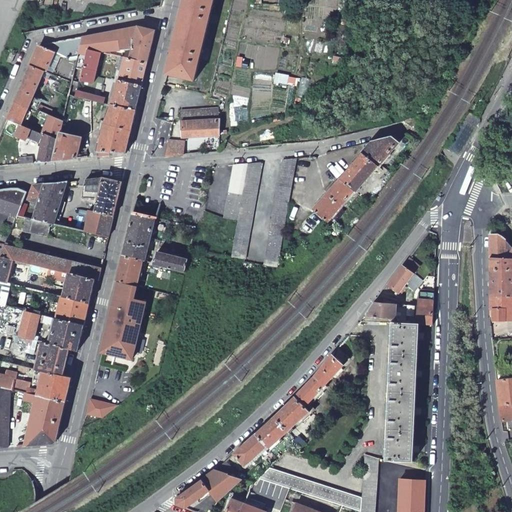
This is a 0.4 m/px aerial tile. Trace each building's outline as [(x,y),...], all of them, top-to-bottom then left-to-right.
[(184,0),(166,75),(195,82),(214,0),(184,0)] [(70,83),(67,95),(74,97),(86,50),(100,53),(109,55),(110,52),(130,54),(128,60),(147,64),(155,32),(134,27),(80,36),(76,55),(70,83)] [(64,56),(76,55),(80,36),(62,39),(64,56)] [(28,64),(43,71),(55,41),(37,44),(28,64)] [(86,50),(74,97),(80,99),(84,100),(97,103),(104,105),(105,100),(100,98),(103,83),(98,82),(97,85),(93,84),(100,53),(86,50)] [(112,103),(111,106),(136,112),(147,64),(128,60),(123,59),(112,103)] [(61,119),(63,114),(30,102),(43,71),(28,64),(13,101),(61,119)] [(74,97),(67,95),(63,114),(61,119),(60,125),(79,129),(80,122),(75,120),(80,99),(74,97)] [(97,103),(84,100),(81,115),(94,117),(97,103)] [(58,133),(60,125),(61,119),(13,101),(6,118),(18,122),(21,123),(26,113),(46,120),(42,132),(44,132),(57,138),(58,133)] [(136,112),(111,106),(106,121),(99,153),(100,157),(108,156),(110,154),(125,155),(136,112)] [(183,111),(184,121),(219,120),(219,109),(183,111)] [(223,135),(222,119),(219,120),(184,121),(184,138),(223,135)] [(21,123),(18,122),(14,132),(25,136),(26,134),(39,139),(42,132),(21,123)] [(37,162),(52,161),(57,138),(44,132),(37,162)] [(52,161),(76,159),(81,138),(58,133),(57,138),(52,161)] [(325,218),(327,219),(354,187),(357,189),(398,140),(392,135),(362,142),(363,146),(365,148),(310,213),(321,223),(325,218)] [(167,156),(184,154),(187,141),(170,141),(167,156)] [(262,262),(276,265),(297,155),(283,157),(262,262)] [(235,162),(225,215),(238,217),(231,254),(244,256),(262,159),(235,162)] [(142,174),(133,212),(156,217),(159,217),(168,170),(142,174)] [(17,215),(107,240),(121,184),(105,179),(88,181),(88,193),(86,193),(86,203),(89,203),(89,212),(83,213),(81,221),(64,216),(65,213),(57,211),(64,190),(72,190),(72,182),(36,186),(31,199),(41,203),(39,208),(22,202),(17,215)] [(0,209),(17,215),(22,202),(26,192),(19,189),(0,189),(0,209)] [(133,212),(123,256),(143,260),(146,260),(156,217),(133,212)] [(195,224),(169,219),(169,222),(174,224),(173,226),(185,228),(181,248),(189,250),(190,247),(195,224)] [(202,226),(195,224),(190,247),(221,254),(226,230),(202,226)] [(489,276),(511,275),(511,263),(506,264),(506,260),(511,260),(511,251),(503,242),(488,238),(489,276)] [(98,282),(100,269),(4,246),(0,256),(0,258),(13,261),(44,269),(95,281),(98,282)] [(153,253),(151,262),(151,263),(184,270),(187,260),(153,253)] [(424,263),(414,255),(408,261),(419,270),(424,263)] [(123,256),(116,283),(119,283),(137,287),(143,260),(123,256)] [(13,261),(0,258),(0,282),(8,284),(13,261)] [(389,287),(400,295),(419,270),(408,261),(389,287)] [(89,305),(95,281),(44,269),(42,276),(69,283),(65,299),(89,305)] [(511,275),(489,276),(490,301),(511,300),(511,275)] [(0,305),(6,307),(12,286),(8,284),(0,282),(0,305)] [(119,283),(102,350),(133,357),(146,303),(134,300),(137,287),(119,283)] [(407,313),(407,325),(418,326),(433,327),(435,295),(420,294),(418,314),(407,313)] [(85,326),(89,305),(65,299),(63,298),(60,308),(58,307),(56,312),(59,312),(58,316),(55,315),(54,312),(52,311),(51,318),(85,326)] [(511,300),(490,301),(490,314),(494,314),(495,326),(511,325),(511,300)] [(375,304),(366,315),(367,319),(394,321),(394,324),(407,325),(407,313),(397,313),(397,306),(375,304)] [(41,315),(6,307),(0,330),(0,333),(21,338),(38,342),(40,333),(37,332),(39,321),(41,315)] [(79,351),(85,326),(51,318),(46,317),(41,315),(39,321),(56,326),(51,345),(70,349),(79,351)] [(394,324),(391,323),(384,463),(411,471),(418,326),(407,325),(394,324)] [(38,342),(21,338),(20,343),(30,346),(29,349),(36,351),(38,342)] [(36,370),(46,373),(63,377),(70,349),(51,345),(43,343),(36,370)] [(343,365),(332,355),(316,372),(295,395),(306,406),(343,365)] [(46,373),(40,397),(66,403),(72,379),(63,377),(46,373)] [(0,376),(0,387),(29,394),(30,387),(20,384),(21,382),(0,376)] [(511,381),(489,386),(494,411),(493,411),(497,427),(511,423),(511,381)] [(0,387),(0,449),(8,449),(10,397),(37,403),(29,439),(18,440),(18,449),(52,447),(57,442),(66,403),(40,397),(29,394),(0,387)] [(289,432),(310,410),(306,406),(295,395),(275,416),(289,432)] [(269,446),(272,450),(289,432),(275,416),(256,434),(269,446)] [(269,446),(256,434),(235,453),(247,467),(269,446)] [(294,442),(295,443),(301,450),(305,445),(302,443),(299,438),(294,442)] [(358,511),(372,511),(377,460),(363,456),(360,497),(358,511)] [(226,461),(213,470),(225,474),(232,468),(226,461)] [(265,481),(356,511),(358,511),(360,497),(268,469),(257,479),(265,481)] [(225,490),(234,477),(225,474),(213,470),(176,498),(177,505),(187,509),(196,502),(212,489),(219,499),(225,490)] [(243,480),(234,477),(225,490),(219,499),(243,480)] [(396,511),(411,511),(414,482),(399,481),(396,511)] [(279,498),(281,493),(251,483),(249,488),(279,498)] [(212,489),(210,491),(217,500),(219,499),(212,489)] [(240,511),(244,502),(239,500),(232,498),(226,511),(240,511)] [(244,502),(240,511),(266,511),(267,511),(244,502)]
